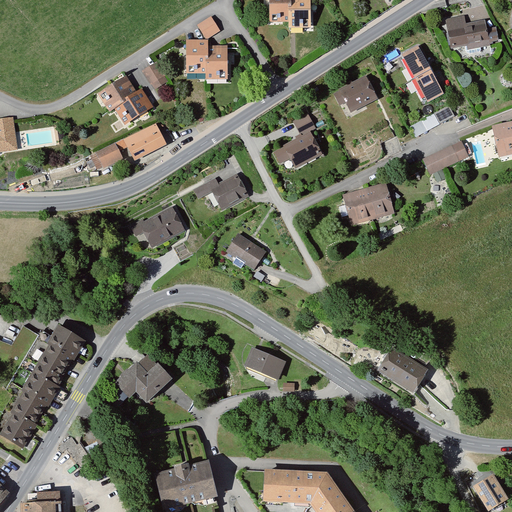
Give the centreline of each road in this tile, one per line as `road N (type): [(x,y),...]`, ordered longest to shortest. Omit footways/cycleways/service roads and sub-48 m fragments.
road 1 (tertiary): [(7,511),(124,324),(164,298),(198,294),(229,302),(346,377)]
road 2 (tertiary): [(0,202),(115,193),(237,121)]
road 3 (residential): [(221,0),(66,102),(41,109),(0,96)]
road 4 (residential): [(346,377),(327,393),(247,398),(206,416),(226,511)]
road 5 (residential): [(283,213),(445,135)]
road 6 (tertiary): [(281,93),(425,0)]
road 7 (tertiary): [(346,377),(451,439)]
